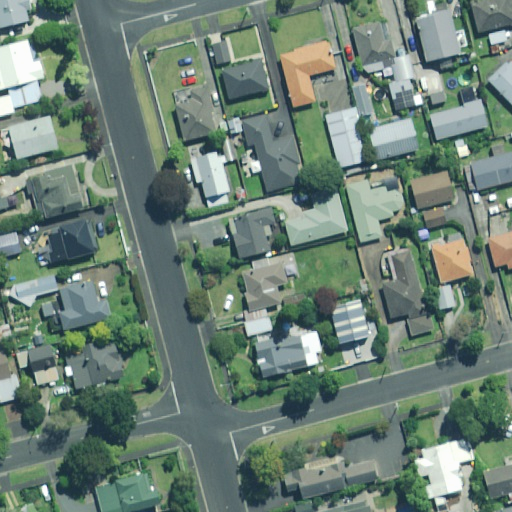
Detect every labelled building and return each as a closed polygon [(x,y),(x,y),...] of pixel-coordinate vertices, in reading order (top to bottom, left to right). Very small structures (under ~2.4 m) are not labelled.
[(0,0),(0,26),(30,18),(28,9),(33,7),(30,0),(0,0)] [(511,26),(511,4),(511,0),(491,0),(471,4),(477,35),(487,33),(490,46),(506,42),(503,28),(511,26)] [(460,54),(449,12),(415,21),(426,63),(460,54)] [(383,43),(378,24),(352,30),(360,68),(394,61),(390,42),(383,43)] [(28,38),(0,45),(0,87),(8,86),(39,78),(45,76),(41,59),(35,61),(28,38)] [(230,62),(226,42),(212,45),(216,65),(230,62)] [(333,70),(326,44),(279,56),(293,109),(315,103),(308,77),(333,70)] [(268,91),(260,62),(221,72),(229,101),(268,91)] [(511,71),(508,67),(490,84),(511,107),(511,71)] [(443,93),(437,72),(419,77),(424,97),(443,93)] [(39,78),(8,86),(11,93),(14,106),(44,99),(39,78)] [(415,107),(408,80),(388,85),(395,112),(415,107)] [(365,85),(351,88),(359,118),(372,114),(365,85)] [(215,136),(207,88),(173,95),(181,142),(215,136)] [(11,93),(0,96),(0,113),(15,110),(14,106),(11,93)] [(487,128),(479,101),(462,105),(463,108),(429,117),(436,141),(487,128)] [(368,162),(354,109),(324,117),(338,169),(368,162)] [(51,114),(10,125),(18,158),(60,147),(51,114)] [(272,143),(265,116),(241,122),(247,146),(253,145),(266,193),(300,184),(295,166),(298,165),(291,138),(272,143)] [(238,120),(227,122),(230,135),(240,133),(238,120)] [(412,153),(404,122),(368,131),(376,162),(412,153)] [(220,157),(222,165),(238,161),(233,140),(219,144),(222,157),(220,157)] [(463,166),(469,192),(476,190),(477,191),(511,182),(511,154),(504,156),(501,145),(491,147),(493,159),(463,166)] [(220,157),(218,150),(189,157),(196,185),(200,184),(204,201),(229,195),(222,165),(220,157)] [(33,179),(26,181),(30,193),(33,192),(39,213),(42,212),(43,216),(47,215),(47,216),(85,206),(73,162),(45,170),(46,174),(32,178),(33,179)] [(417,211),(421,210),(426,231),(446,226),(441,205),(454,202),(447,172),(410,182),(417,211)] [(369,192),(366,181),(345,186),(359,244),(381,239),(377,222),(392,218),(391,213),(403,210),(395,176),(382,179),(384,188),(369,192)] [(310,197),(314,211),(301,214),(302,218),(284,223),(290,247),(346,232),(340,207),(335,190),(310,197)] [(0,208),(10,206),(7,195),(1,197),(0,193),(0,208)] [(275,224),(271,209),(227,222),(239,260),(268,252),(264,238),(270,236),(268,226),(275,224)] [(62,231),(49,234),(53,250),(48,251),(51,262),(68,257),(68,259),(96,251),(96,249),(99,248),(91,218),(87,219),(86,218),(60,225),(62,231)] [(0,256),(21,251),(16,231),(0,234),(0,256)] [(511,269),(511,233),(487,239),(493,269),(506,266),(507,271),(511,269)] [(440,284),(472,276),(468,263),(471,262),(468,249),(465,249),(463,241),(431,249),(440,284)] [(432,332),(411,250),(387,256),(394,282),(381,285),(390,320),(405,317),(410,337),(432,332)] [(253,278),(242,281),(245,294),(244,295),(249,313),(280,305),(275,286),(286,283),(280,261),(251,269),(253,278)] [(55,273),(17,283),(11,293),(31,305),(37,294),(59,288),(55,273)] [(69,285),(61,287),(66,309),(60,311),(64,328),(112,317),(108,297),(99,299),(94,278),(69,284),(69,285)] [(454,308),(449,287),(433,291),(437,311),(454,308)] [(368,338),(359,300),(329,308),(338,346),(368,338)] [(271,333),(268,319),(244,324),(247,338),(271,333)] [(298,337),(294,322),(280,326),(282,337),(253,345),(261,379),(317,365),(314,354),(320,352),(315,333),(298,337)] [(0,343),(11,340),(7,326),(0,328),(0,343)] [(97,340),(83,343),(85,351),(67,356),(69,366),(67,366),(69,374),(73,373),(77,388),(93,384),(94,385),(97,384),(97,386),(106,384),(106,382),(125,377),(122,364),(117,365),(115,356),(118,355),(115,343),(99,347),(97,340)] [(51,343),(17,352),(21,367),(32,364),(34,372),(35,371),(38,383),(59,378),(56,365),(57,365),(51,343)] [(5,344),(0,345),(0,393),(2,400),(22,394),(17,373),(12,374),(5,344)] [(469,461),(464,441),(411,455),(417,478),(428,475),(433,498),(462,491),(455,465),(469,461)] [(344,469),(342,460),(280,475),(286,498),(299,495),(301,500),(345,489),(377,482),(372,462),(344,469)] [(511,503),(511,465),(482,473),(489,501),(506,496),(508,504),(511,503)] [(150,493),(147,477),(95,489),(100,511),(140,511),(160,508),(157,491),(150,493)] [(40,511),(34,499),(24,504),(27,511),(40,511)] [(365,511),(363,502),(320,511),(311,511),(309,503),(293,507),(293,511),(365,511)] [(448,511),(446,503),(425,508),(425,511),(448,511)]
